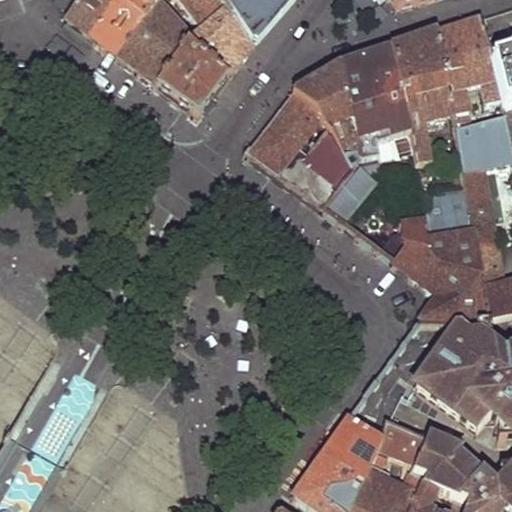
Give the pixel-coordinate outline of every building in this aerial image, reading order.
[(64,30),(91,52),(132,0),(87,0),(85,3),(64,30)] [(132,0),(91,52),(95,55),(114,69),(160,13),(170,0),(132,0)] [(134,85),(156,100),(182,62),(225,92),(242,68),(249,58),(223,13),(215,0),(170,0),(197,34),(205,28),(208,36),(187,54),(160,13),(114,69),(134,85)] [(233,0),(223,13),(249,58),(271,32),(292,8),(284,0),(233,0)] [(374,0),(378,4),(383,0),(388,0),(397,14),(426,5),(439,0),(374,0)] [(511,15),(479,27),(498,107),(502,123),(511,165),(511,15)] [(457,34),(435,40),(451,125),(454,138),(470,134),(462,97),(479,93),(482,111),(498,107),(479,27),(476,28),(457,34)] [(408,138),(415,173),(430,170),(423,130),(451,125),(435,40),(412,48),(389,56),(408,138)] [(363,65),(338,73),(353,145),(385,137),(387,144),(408,138),(389,56),(363,65)] [(176,116),(197,131),(209,113),(225,92),(182,62),(156,100),(176,116)] [(326,138),(350,179),(358,170),(353,145),(338,73),(314,87),(291,101),(316,121),(319,126),(326,138)] [(281,191),(320,219),(350,179),(326,138),(308,161),(298,154),(294,151),(316,121),(291,101),(280,115),(241,162),(281,191)] [(319,126),(316,121),(294,151),(298,154),(319,126)] [(464,193),(488,330),(511,324),(511,288),(511,285),(498,288),(501,276),(482,178),(511,171),(511,165),(502,123),(470,134),(454,138),(464,193)] [(433,303),(417,327),(419,332),(458,333),(474,330),(488,330),(464,193),(420,201),(424,224),(425,232),(426,261),(409,286),(422,295),(433,303)] [(389,271),(409,286),(426,261),(425,232),(424,224),(399,227),(399,248),(401,248),(401,254),(389,271)] [(511,336),(511,337),(511,358),(503,369),(489,360),(488,330),(474,330),(474,341),(466,341),(458,333),(444,352),(413,394),(476,439),(487,427),(495,430),(495,433),(511,431),(511,336)] [(377,450),(347,425),(333,444),(320,462),(358,493),(377,450)] [(391,433),(383,430),(380,435),(423,453),(415,471),(410,482),(423,487),(420,494),(445,505),(451,507),(461,511),(511,511),(511,489),(501,490),(498,493),(492,499),(454,465),(457,461),(391,433)] [(511,447),(511,431),(495,433),(496,448),(511,447)] [(358,493),(349,511),(412,511),(413,510),(420,494),(423,487),(410,482),(399,505),(379,495),(394,463),(415,471),(423,453),(380,435),(377,450),(358,493)] [(349,511),(358,493),(320,462),(291,504),(293,506),(295,505),(305,511),(349,511)] [(511,474),(497,475),(498,493),(501,490),(511,489),(511,474)]
